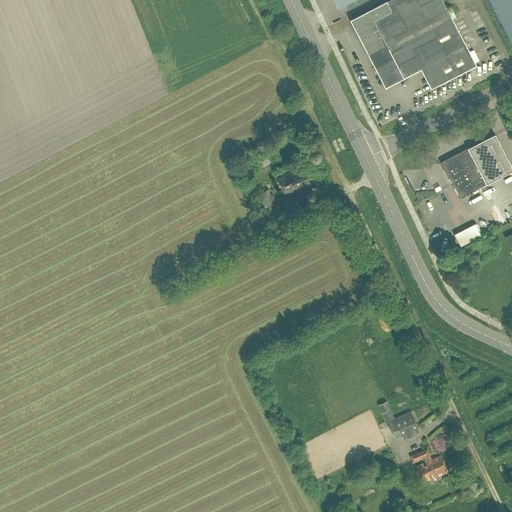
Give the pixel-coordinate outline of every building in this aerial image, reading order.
[(369,0),(332,0),(337,10),(346,5),(349,11),(369,0)] [(476,66),(441,0),(391,0),(390,1),(425,68),(436,87),(476,66)] [(511,0),(488,0),(494,11),(511,45),(511,0)] [(390,1),(359,17),(360,19),(351,24),(384,86),(402,77),(403,79),(425,68),(390,1)] [(441,163),(453,185),(460,199),(511,172),(511,167),(495,135),(441,163)] [(295,170),(279,178),(286,192),(300,186),(300,187),(311,182),(304,168),(296,172),(295,170)] [(277,204),(273,194),(261,200),(264,207),(259,209),(261,213),(258,214),(262,223),(263,223),(264,226),(280,219),(278,214),(282,212),(279,203),(277,204)] [(387,426),(389,425),(396,422),(387,402),(378,406),(387,426)] [(419,429),(413,415),(396,422),(402,437),(419,429)] [(427,449),(411,456),(414,462),(422,459),(424,464),(418,467),(425,483),(448,473),(441,457),(433,460),(427,449)] [(419,502),(410,506),(412,511),(422,508),(419,502)]
